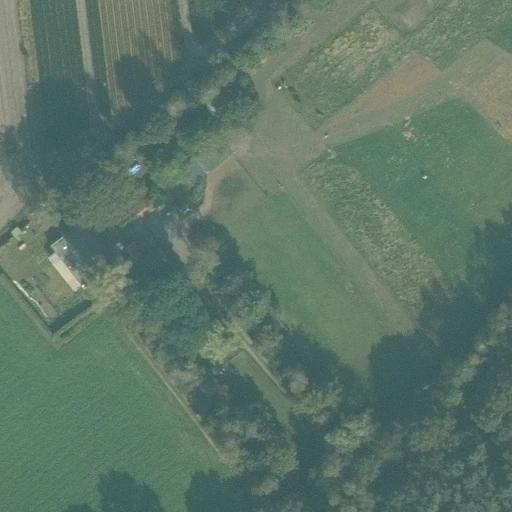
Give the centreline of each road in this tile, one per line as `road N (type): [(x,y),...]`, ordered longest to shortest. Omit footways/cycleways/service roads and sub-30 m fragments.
road 1 (unknown): [(393,492),(188,261)]
road 2 (unclassified): [(374,511),(511,367)]
